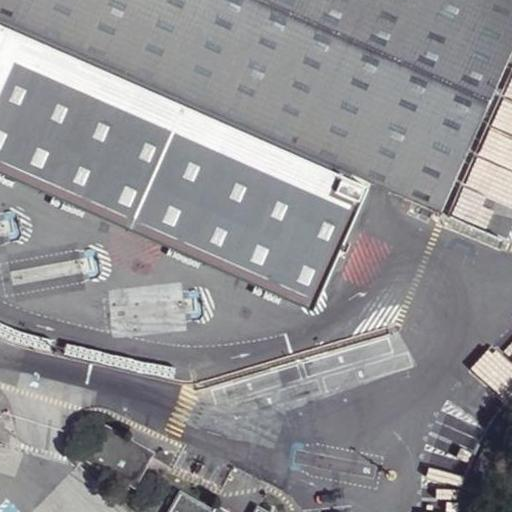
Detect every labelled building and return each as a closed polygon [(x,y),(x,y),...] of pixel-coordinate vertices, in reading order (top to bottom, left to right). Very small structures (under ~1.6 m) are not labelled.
[(511,0),(0,0),(0,16),(383,188),(441,213),(511,51),(511,0)] [(383,188),(0,16),(0,155),(331,303),(383,188)] [(511,75),(501,101),(511,105),(511,75)] [(511,172),(498,168),(509,140),(485,130),(448,222),(504,244),(511,225),(511,172)] [(490,420),(511,400),(511,333),(450,386),(426,452),(468,467),(465,464),(478,453),(490,420)] [(149,452),(104,427),(86,459),(131,484),(149,452)] [(211,508),(180,491),(168,511),(265,511),(257,507),(254,511),(229,511),(215,504),(211,508)]
